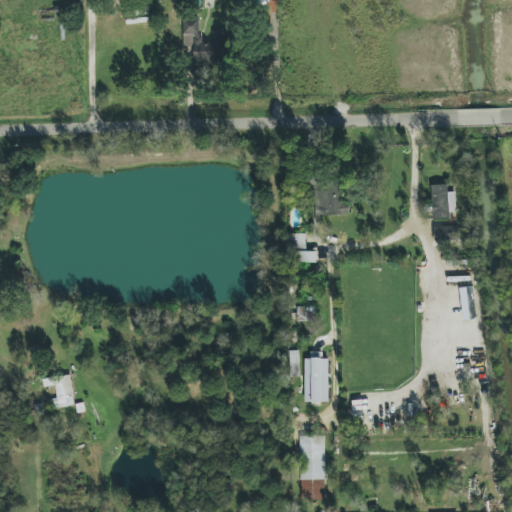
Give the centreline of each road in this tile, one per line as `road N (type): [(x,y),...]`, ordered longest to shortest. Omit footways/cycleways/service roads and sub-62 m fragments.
road 1 (residential): [(0,129),(457,115)]
road 2 (residential): [(97,126),(92,0)]
